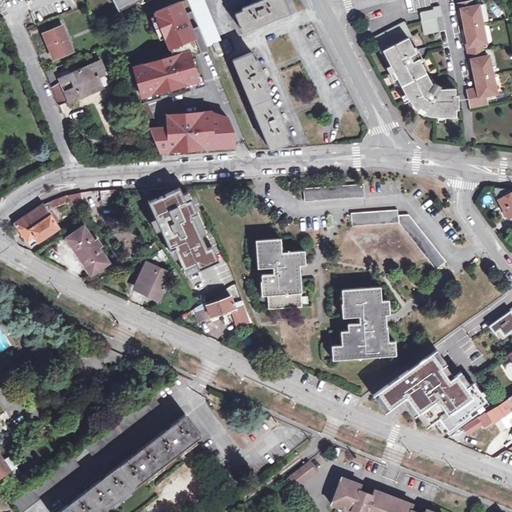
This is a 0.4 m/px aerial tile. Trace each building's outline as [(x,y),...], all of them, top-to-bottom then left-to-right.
[(174,55),(134,66),(142,94),(149,93),(149,92),(198,79),(191,55),(209,48),(208,45),(193,9),(186,12),(181,0),(179,0),(156,10),(174,55)] [(205,0),(189,0),(193,9),(208,45),(213,43),(218,54),(231,49),(227,38),(222,40),(205,0)] [(289,13),(283,0),(254,0),(253,1),(253,3),(250,4),(251,6),(236,12),(240,24),(239,25),(240,28),(242,28),(243,32),(289,13)] [(474,59),(477,70),(480,88),(469,91),(472,107),(490,103),(488,96),(496,93),(495,86),(497,81),(493,66),(490,64),(483,38),(487,33),(483,16),(478,14),(477,6),(475,7),(474,3),(473,0),(469,0),(459,3),(461,9),(463,9),(466,20),(469,35),(471,47),(469,47),(472,59),(474,59)] [(441,32),(437,16),(445,14),(443,6),(436,8),(436,10),(422,13),(427,35),(441,32)] [(55,56),(74,48),(63,23),(44,31),(55,56)] [(440,117),(446,117),(458,116),(458,110),(460,109),(460,95),(457,95),(457,88),(441,89),(435,84),(423,61),(424,60),(423,58),(422,58),(419,53),(420,52),(419,49),(417,50),(411,38),(413,36),(406,23),(376,39),(382,52),(384,51),(392,66),(399,78),(408,94),(411,100),(413,98),(417,104),(420,107),(422,108),(427,111),(426,114),(440,117)] [(232,59),(270,149),(289,141),(283,127),(285,126),(284,122),(286,121),(283,114),(280,114),(279,110),(276,111),(264,82),(266,81),(265,77),(267,77),(264,69),(262,70),(260,66),(258,66),(251,51),(232,59)] [(46,69),(52,85),(62,81),(70,98),(101,85),(97,76),(106,72),(101,60),(83,67),(80,62),(76,65),(77,69),(60,76),(56,65),(46,69)] [(396,80),(399,78),(392,66),(389,68),(396,80)] [(411,100),(408,94),(403,96),(406,102),(411,100)] [(140,102),(160,149),(166,146),(167,148),(172,149),(172,145),(181,144),(181,148),(204,147),(204,143),(213,142),(214,146),(226,145),(225,142),(234,141),(233,131),(227,116),(209,117),(208,111),(175,113),(167,116),(168,125),(159,126),(148,99),(140,102)] [(493,194),(507,219),(511,216),(511,188),(493,186),(493,194)] [(364,199),(363,187),(304,190),(305,201),(364,199)] [(122,189),(109,190),(110,202),(124,201),(122,189)] [(110,202),(109,190),(99,191),(102,204),(110,202)] [(167,256),(171,253),(184,273),(195,265),(200,273),(219,262),(211,246),(210,246),(211,248),(205,251),(200,239),(190,219),(196,216),(189,201),(183,204),(177,191),(163,197),(160,191),(137,199),(144,209),(140,211),(139,210),(138,210),(167,256)] [(72,205),(85,201),(83,193),(70,195),(72,205)] [(54,207),(68,202),(66,196),(52,201),(54,207)] [(28,226),(48,212),(43,205),(13,225),(20,236),(23,234),(28,241),(35,236),(28,226)] [(28,226),(35,236),(39,241),(59,227),(48,212),(28,226)] [(399,225),(435,271),(446,263),(410,217),(399,218),(398,212),(352,215),(353,227),(399,225)] [(109,262),(99,246),(102,245),(97,238),(95,240),(84,225),(67,236),(92,274),(109,262)] [(35,236),(28,241),(32,246),(39,241),(35,236)] [(271,308),(297,307),(297,293),(302,293),(305,293),(304,279),(303,279),(302,274),(301,273),(297,273),(284,273),(284,265),(297,265),(303,265),(303,250),(281,251),(275,251),(274,240),(256,240),(256,268),(268,267),(271,267),(271,274),(268,274),(265,274),(266,281),(270,281),(271,294),(271,308)] [(144,290),(143,293),(158,300),(171,273),(146,261),(134,286),(144,290)] [(284,273),(297,273),(297,265),(284,265),(284,273)] [(194,289),(204,285),(200,273),(189,277),(194,289)] [(333,360),(391,357),(391,344),(388,344),(388,331),(386,331),(386,323),(372,324),(372,317),(383,317),(383,303),(381,303),(380,288),(349,290),(350,303),(343,304),(343,319),(357,318),(360,318),(360,324),(357,325),(348,325),(348,334),(348,347),(341,347),(333,348),(333,360)] [(195,308),(200,321),(236,308),(231,296),(206,305),(205,302),(195,308)] [(499,342),(511,332),(511,306),(487,325),(499,342)] [(429,355),(372,395),(374,395),(378,401),(387,395),(393,403),(404,394),(420,416),(427,412),(434,421),(446,432),(448,435),(491,407),(482,396),(478,399),(459,374),(449,382),(429,355)] [(152,411),(151,410),(159,405),(150,393),(83,444),(93,457),(152,411)] [(495,405),(486,411),(493,421),(511,408),(511,404),(507,397),(495,405)] [(56,511),(101,511),(201,435),(185,414),(56,511)] [(468,434),(482,425),(477,417),(462,426),(468,434)] [(0,476),(12,468),(0,452),(0,476)] [(73,458),(75,456),(72,453),(11,500),(19,511),(20,511),(79,467),(73,458)] [(299,484),(312,473),(303,463),(280,480),(289,491),(299,484)] [(342,511),(343,511),(345,511),(379,511),(384,499),(372,495),(371,498),(349,490),(352,484),(336,479),(327,508),(338,511),(342,511)] [(430,511),(428,511),(427,511),(410,511),(404,510),(405,506),(393,502),(389,511),(430,511)]
